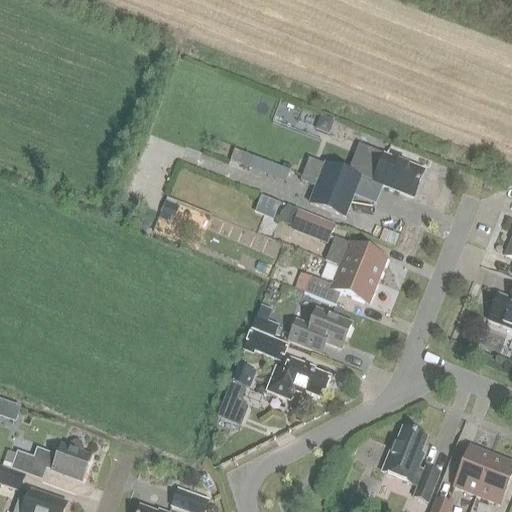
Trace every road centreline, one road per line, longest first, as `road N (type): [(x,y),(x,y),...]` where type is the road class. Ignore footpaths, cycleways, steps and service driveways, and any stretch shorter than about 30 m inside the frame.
road 1 (residential): [(248,511),(242,492),(253,467),(398,398),(416,378)]
road 2 (residential): [(416,378),(414,343),(471,199)]
